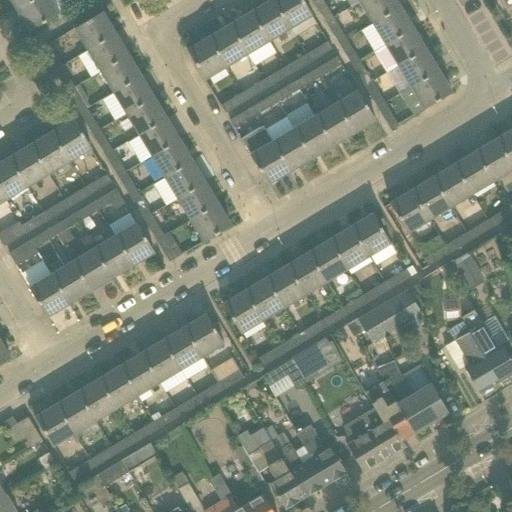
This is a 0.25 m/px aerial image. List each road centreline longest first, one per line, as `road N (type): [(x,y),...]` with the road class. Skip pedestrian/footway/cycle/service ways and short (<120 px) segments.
road 1 (residential): [(270,230),(152,33),(207,0)]
road 2 (residential): [(270,230),(493,90)]
road 3 (residential): [(51,361),(270,230)]
road 4 (tertiary): [(374,511),(511,428)]
